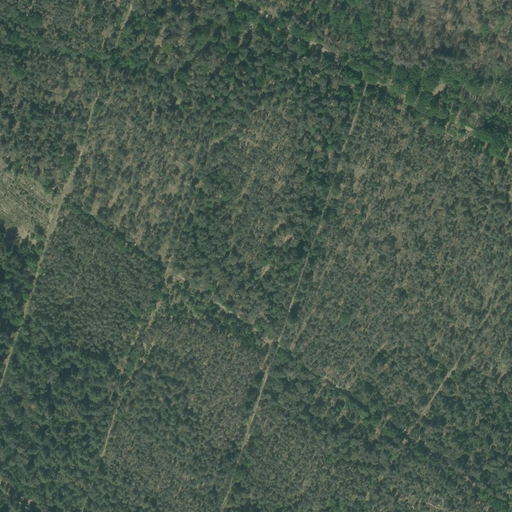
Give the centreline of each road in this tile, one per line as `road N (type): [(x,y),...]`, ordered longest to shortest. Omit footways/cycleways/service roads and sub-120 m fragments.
road 1 (track): [(511,153),(363,78)]
road 2 (track): [(235,0),(363,78)]
